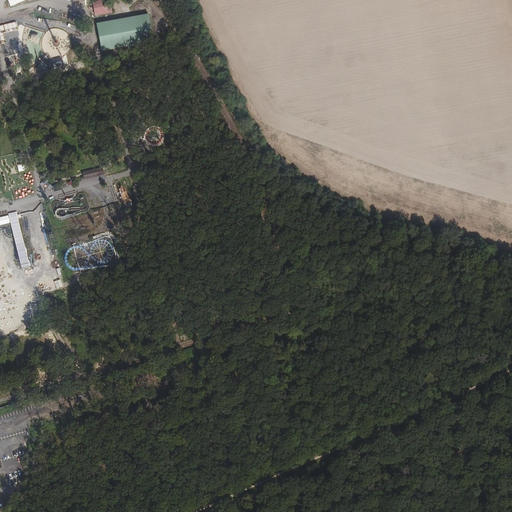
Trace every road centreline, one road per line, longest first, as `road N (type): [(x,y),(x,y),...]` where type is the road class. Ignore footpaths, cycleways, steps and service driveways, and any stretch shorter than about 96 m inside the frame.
road 1 (track): [(511,264),(373,222),(307,190),(263,154),(182,0)]
road 2 (track): [(194,511),(511,370)]
